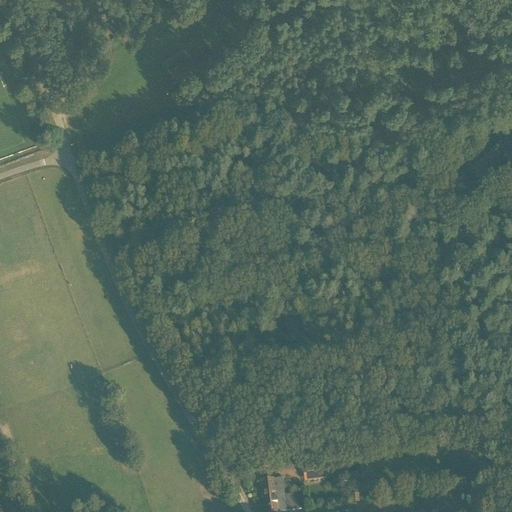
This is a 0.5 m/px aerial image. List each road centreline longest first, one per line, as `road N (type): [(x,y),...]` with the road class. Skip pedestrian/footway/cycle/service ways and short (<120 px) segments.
road 1 (unclassified): [(247,511),(179,409),(111,281),(75,170),(64,159)]
road 2 (unclassified): [(64,159),(0,7)]
road 3 (track): [(276,230),(182,128)]
